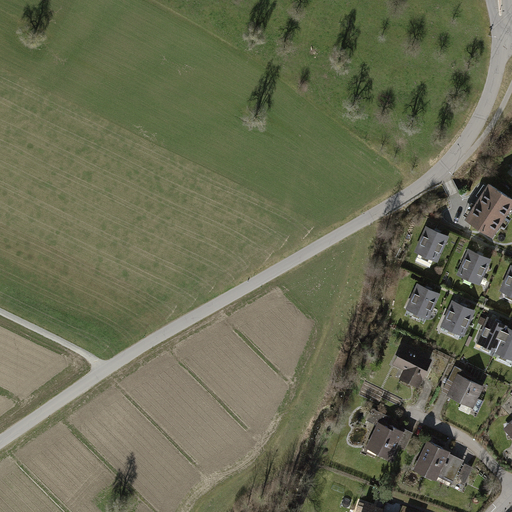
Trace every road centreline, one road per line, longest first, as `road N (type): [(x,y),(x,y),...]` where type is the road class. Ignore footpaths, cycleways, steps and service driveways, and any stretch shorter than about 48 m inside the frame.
road 1 (unclassified): [(505,30),(473,135),(442,173),(109,369),(0,448)]
road 2 (track): [(0,315),(109,369)]
